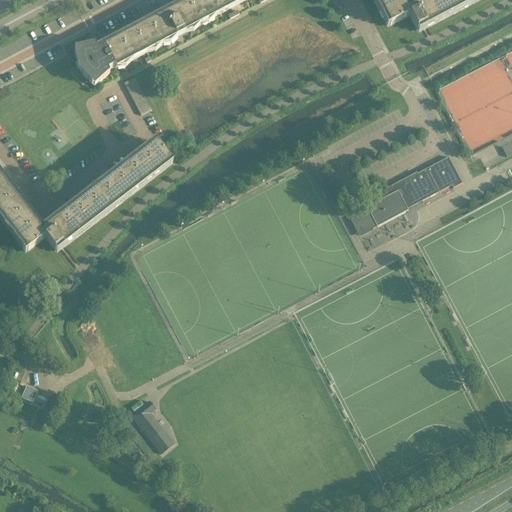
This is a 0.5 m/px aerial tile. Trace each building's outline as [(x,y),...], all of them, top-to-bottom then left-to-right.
[(95,46),(74,50),(77,64),(81,63),(84,69),(79,71),(79,72),(91,84),(97,81),(99,84),(109,74),(108,71),(241,0),(189,0),(172,10),(174,13),(166,17),(164,14),(166,13),(103,45),(104,47),(97,51),(95,46)] [(408,0),(402,3),(400,0),(375,0),(390,27),(409,17),(416,31),(475,0),(408,0)] [(237,12),(228,16),(230,20),(239,15),(237,12)] [(127,90),(137,84),(135,78),(124,84),(127,90)] [(140,89),(137,84),(127,90),(129,95),(140,89)] [(143,95),(140,89),(129,95),(132,100),(143,95)] [(146,100),(143,95),(132,100),(135,106),(146,100)] [(149,105),(146,100),(135,106),(138,111),(149,105)] [(149,105),(138,111),(141,117),(152,111),(149,105)] [(36,227),(0,179),(0,216),(28,253),(45,239),(55,252),(171,163),(157,145),(67,214),(61,208),(36,227)] [(448,158),(404,181),(403,180),(384,190),(388,197),(367,208),(369,212),(363,215),(352,221),(360,237),(371,230),(372,231),(408,211),(406,208),(421,201),(423,204),(452,188),(453,189),(462,184),(448,158)] [(11,381),(5,394),(12,397),(18,384),(11,381)] [(27,386),(22,398),(33,403),(39,391),(27,386)] [(149,403),(131,417),(161,455),(174,445),(163,430),(160,432),(148,416),(155,411),(149,403)]
